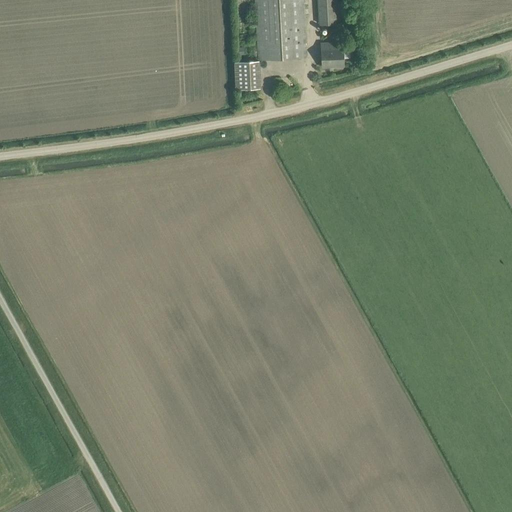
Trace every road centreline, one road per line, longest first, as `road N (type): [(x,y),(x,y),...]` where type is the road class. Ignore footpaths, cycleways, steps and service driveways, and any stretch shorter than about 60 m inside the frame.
road 1 (unclassified): [(0,155),(290,109),(511,45)]
road 2 (track): [(0,299),(117,511)]
